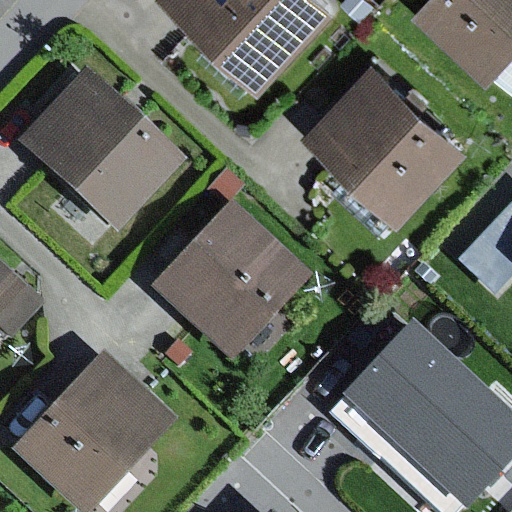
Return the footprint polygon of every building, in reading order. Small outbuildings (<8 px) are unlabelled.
[(326,0),(167,0),(264,90),(338,11),(326,0)] [(366,0),(346,0),(343,4),(362,22),(375,7),(366,0)] [(511,0),(429,0),(417,13),(492,82),(498,76),(511,60),(511,0)] [(511,60),(498,76),(511,89),(511,60)] [(377,66),(309,138),(401,224),(469,152),(377,66)] [(179,164),(83,76),(18,146),(114,234),(179,164)] [(223,172),(207,191),(224,207),(241,188),(223,172)] [(511,266),(511,197),(452,263),(486,294),(511,266)] [(305,282),(227,208),(150,288),(228,362),(305,282)] [(420,265),(413,273),(427,287),(435,278),(420,265)] [(0,270),(0,335),(8,342),(42,303),(18,282),(16,284),(0,270)] [(511,416),(409,319),(334,398),(454,511),(464,511),(511,462),(511,416)] [(176,343),(163,357),(176,370),(190,356),(176,343)] [(95,511),(175,427),(102,359),(14,453),(76,511),(95,511)]
